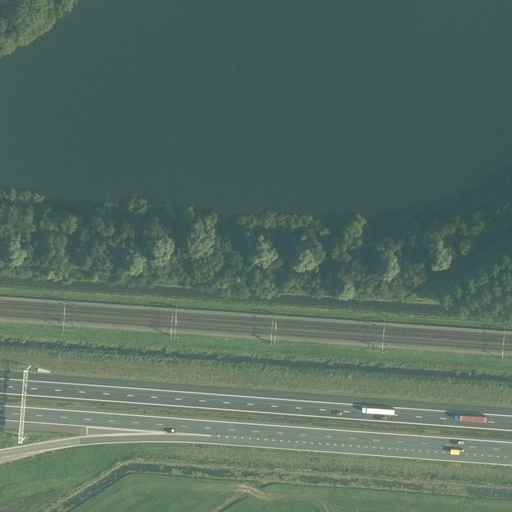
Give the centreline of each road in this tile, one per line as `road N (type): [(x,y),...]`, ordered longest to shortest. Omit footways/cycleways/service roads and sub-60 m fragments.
road 1 (motorway): [(511,424),(0,386)]
road 2 (motorway): [(255,428),(511,449)]
road 3 (motorway): [(0,411),(255,428)]
road 4 (motorway): [(50,445),(207,439),(255,428)]
